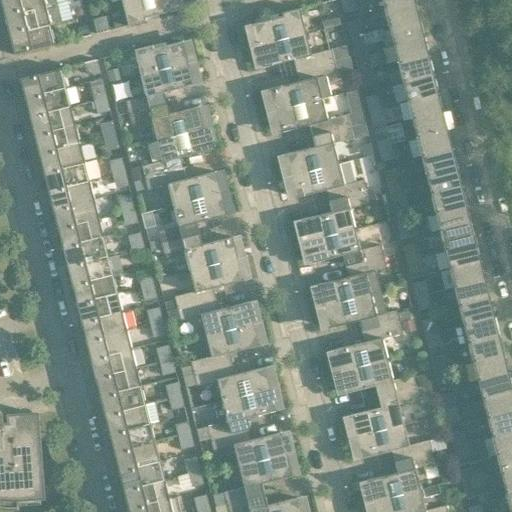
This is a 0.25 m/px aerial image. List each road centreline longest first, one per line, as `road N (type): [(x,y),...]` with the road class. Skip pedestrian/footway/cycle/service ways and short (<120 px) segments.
road 1 (residential): [(337,511),(212,0)]
road 2 (residential): [(98,511),(0,126)]
road 3 (residential): [(511,268),(445,0)]
